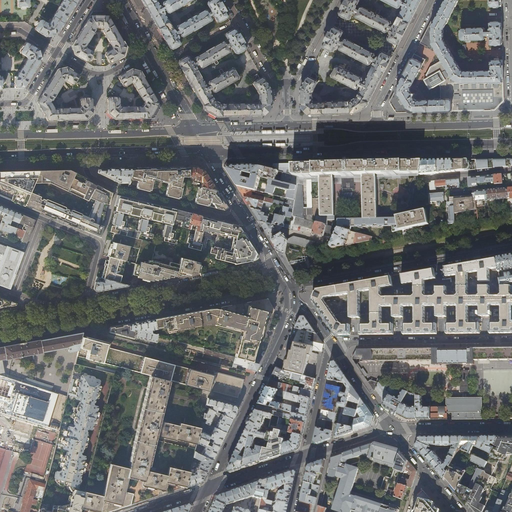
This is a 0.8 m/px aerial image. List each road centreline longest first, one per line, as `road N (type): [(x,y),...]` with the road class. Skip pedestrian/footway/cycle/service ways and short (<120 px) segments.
road 1 (primary): [(206,151),(511,142)]
road 2 (residential): [(288,286),(511,249)]
road 3 (residential): [(82,325),(288,286)]
road 4 (residential): [(210,487),(292,300)]
road 5 (primary): [(194,129),(0,136)]
road 6 (residential): [(274,263),(85,300)]
road 7 (residential): [(247,215),(116,190),(88,173),(85,151)]
road 8 (residential): [(375,126),(431,0)]
road 9 (primary): [(511,122),(375,126)]
road 10 (primary): [(85,151),(206,151)]
road 11 (residential): [(41,217),(98,245),(85,300)]
road 12 (residential): [(511,426),(391,428)]
